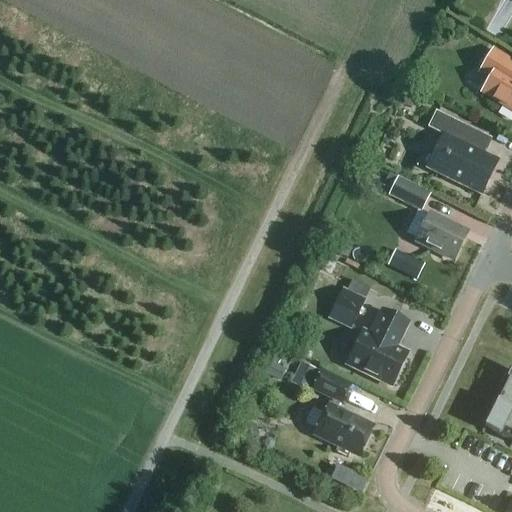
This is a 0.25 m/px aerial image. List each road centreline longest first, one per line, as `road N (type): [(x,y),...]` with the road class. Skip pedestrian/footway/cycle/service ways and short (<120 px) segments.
road 1 (track): [(128,511),(337,78)]
road 2 (residential): [(412,511),(394,502),(390,458),(489,262)]
